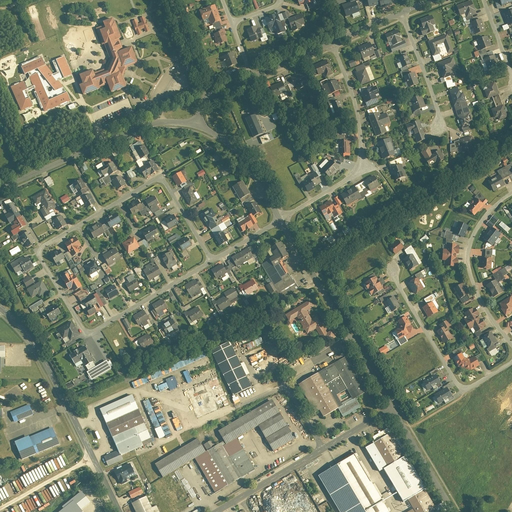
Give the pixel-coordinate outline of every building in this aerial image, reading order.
[(391,5),(389,0),(377,0),(379,4),(380,9),(391,5)] [(471,1),(454,7),(458,17),(464,14),(466,19),(475,15),(471,1)] [(354,2),(342,7),(346,17),(358,12),(354,2)] [(203,27),(219,22),(214,7),(198,13),(203,27)] [(511,9),(503,13),(507,27),(511,25),(511,9)] [(262,19),(267,31),(279,27),(273,14),(262,19)] [(285,20),(290,33),(299,29),(298,27),(303,25),(299,15),(285,20)] [(430,16),(418,21),(421,28),(418,29),(422,37),(434,33),(432,27),(434,26),(430,16)] [(119,39),(111,18),(99,22),(100,25),(92,29),(98,45),(100,44),(106,59),(101,69),(91,73),(91,71),(78,76),(81,84),(77,85),(81,96),(98,89),(97,87),(106,84),(109,94),(124,88),(119,74),(123,72),(121,68),(135,63),(130,47),(120,51),(116,40),(119,39)] [(150,32),(144,18),(139,20),(141,24),(138,25),(136,21),(132,23),(137,37),(142,35),(140,31),(144,30),(145,34),(150,32)] [(480,20),(469,23),(473,35),(484,31),(480,20)] [(243,29),(248,43),(261,38),(257,28),(254,29),(253,25),(243,29)] [(214,46),(227,42),(222,30),(210,34),(214,46)] [(396,30),(383,35),(387,44),(390,43),(392,47),(401,43),(396,30)] [(447,35),(427,42),(432,56),(437,54),(434,47),(442,44),(447,56),(454,53),(447,35)] [(487,37),(475,41),(478,52),(491,48),(487,37)] [(369,44),(357,49),(361,60),(373,55),(369,44)] [(379,51),(374,52),(375,56),(370,58),(371,60),(381,58),(379,51)] [(235,64),(231,52),(219,57),(223,69),(235,64)] [(406,55),(397,58),(401,69),(410,65),(406,55)] [(495,56),(484,60),(487,72),(498,68),(495,56)] [(71,76),(63,58),(51,63),(56,74),(52,76),(45,67),(44,67),(41,59),(41,60),(39,57),(21,66),(21,68),(23,77),(28,75),(29,79),(34,90),(44,114),(70,102),(66,94),(67,94),(58,82),(71,76)] [(453,59),(437,64),(442,79),(453,74),(452,70),(456,68),(453,59)] [(327,60),(315,65),(319,74),(325,72),(331,69),(327,60)] [(365,69),(354,73),(359,86),(370,81),(365,69)] [(298,89),(309,84),(304,72),(291,77),(293,82),(295,86),(297,86),(298,89)] [(414,73),(402,77),(407,89),(418,85),(414,73)] [(329,83),(325,85),(329,95),(341,90),(337,80),(329,83)] [(282,82),(271,87),(275,96),(286,91),(284,86),(282,82)] [(494,82),(486,84),(488,90),(484,92),(487,99),(499,96),(494,82)] [(23,83),(10,89),(20,113),(33,108),(23,83)] [(375,87),(359,93),(364,104),(379,98),(375,87)] [(458,90),(449,93),(454,111),(467,107),(462,93),(459,94),(458,90)] [(420,95),(409,100),(414,112),(425,107),(420,95)] [(337,102),(333,104),(337,113),(345,109),(341,100),(337,102)] [(506,118),(502,106),(491,109),(494,119),(497,118),(498,120),(506,118)] [(467,107),(454,111),(459,130),(470,127),(468,123),(472,122),(467,107)] [(379,113),(368,117),(375,136),(386,132),(383,126),(390,123),(386,113),(380,115),(379,113)] [(256,115),(247,118),(254,137),(264,133),(256,115)] [(418,120),(405,126),(408,133),(411,132),(417,145),(427,140),(418,120)] [(268,134),(260,137),(263,144),(271,140),(268,134)] [(473,136),(459,140),(462,153),(476,149),(473,136)] [(390,139),(376,143),(381,160),(395,156),(390,139)] [(136,150),(144,146),(141,141),(131,147),(134,152),(136,150)] [(350,141),(340,142),(340,153),(351,153),(350,141)] [(144,146),(136,150),(141,159),(146,156),(150,154),(145,145),(144,146)] [(427,148),(421,151),(428,166),(434,162),(436,164),(444,160),(438,150),(430,154),(427,148)] [(112,153),(115,157),(122,153),(119,149),(112,153)] [(141,159),(136,150),(134,152),(133,152),(138,161),(141,159)] [(137,162),(140,168),(149,163),(146,156),(141,159),(138,161),(137,162)] [(149,163),(140,168),(146,177),(159,170),(153,160),(149,163)] [(331,160),(322,169),(330,177),(339,168),(331,160)] [(101,169),(106,166),(104,162),(97,166),(99,170),(101,169)] [(118,170),(113,162),(106,166),(101,169),(104,175),(108,173),(109,175),(110,175),(118,170)] [(400,164),(390,168),(395,180),(405,176),(400,164)] [(182,172),(173,177),(178,186),(187,181),(182,172)] [(322,182),(316,173),(309,177),(310,178),(314,186),(322,182)] [(109,175),(103,179),(105,182),(106,184),(113,181),(114,180),(110,175),(109,175)] [(506,185),(500,175),(489,181),(495,191),(506,185)] [(127,185),(121,176),(114,180),(113,181),(118,190),(127,185)] [(300,176),(296,178),(302,188),(306,186),(304,182),(300,176)] [(373,176),(364,181),(369,191),(378,186),(373,176)] [(54,183),(50,177),(44,180),(48,186),(54,183)] [(310,178),(304,182),(306,186),(309,191),(315,187),(314,186),(310,178)] [(82,179),(74,184),(78,192),(84,188),(87,187),(82,179)] [(251,193),(243,181),(233,187),(240,199),(251,193)] [(364,181),(354,187),(360,198),(361,200),(371,194),(369,191),(364,181)] [(78,192),(74,184),(70,187),(74,194),(77,192),(78,192)] [(191,187),(183,192),(190,205),(199,200),(198,199),(195,194),(191,187)] [(354,187),(339,195),(345,206),(360,198),(354,187)] [(57,207),(46,189),(33,197),(37,205),(43,201),(46,207),(49,211),(50,211),(57,207)] [(96,203),(91,194),(82,199),(85,204),(87,208),(96,203)] [(155,196),(146,201),(149,205),(151,208),(157,204),(159,203),(155,196)] [(485,205),(477,198),(467,209),(475,216),(485,205)] [(128,206),(134,215),(144,209),(139,200),(128,206)] [(330,201),(318,207),(326,221),(330,219),(330,218),(333,216),(334,218),(342,214),(337,204),(333,206),(330,201)] [(252,214),(254,216),(261,211),(256,202),(248,207),(252,214)] [(13,221),(21,216),(13,203),(6,208),(9,213),(6,215),(10,223),(13,221)] [(157,204),(151,208),(154,213),(155,212),(160,209),(157,204)] [(149,216),(154,213),(151,208),(149,205),(144,208),(149,216)] [(45,217),(51,213),(50,211),(49,211),(46,207),(41,210),(45,217)] [(160,209),(155,212),(158,217),(165,213),(162,208),(160,209)] [(217,216),(212,208),(202,214),(207,222),(213,218),(217,216)] [(51,213),(45,217),(47,221),(56,215),(54,212),(51,213)] [(249,217),(254,226),(258,223),(254,216),(252,214),(248,216),(249,217)] [(10,228),(14,236),(28,228),(21,216),(13,221),(15,225),(10,228)] [(62,216),(53,221),(59,230),(67,225),(62,216)] [(170,228),(170,229),(179,224),(174,216),(165,221),(170,228)] [(119,217),(109,223),(112,227),(122,221),(119,217)] [(249,217),(239,223),(244,231),(254,226),(249,217)] [(216,223),(213,218),(207,222),(205,222),(209,228),(210,227),(216,223)] [(469,226),(459,221),(454,234),(464,238),(469,226)] [(501,222),(498,225),(507,233),(510,230),(501,222)] [(93,233),(100,229),(97,225),(90,229),(93,233)] [(154,225),(143,232),(148,242),(160,235),(154,225)] [(215,236),(222,232),(219,226),(218,226),(212,230),(215,236)] [(93,233),(92,234),(95,239),(106,232),(105,231),(103,227),(100,229),(93,233)] [(347,227),(341,230),(344,236),(350,233),(347,227)] [(483,238),(493,246),(502,234),(492,227),(483,238)] [(36,242),(30,231),(21,237),(27,247),(36,242)] [(215,236),(215,237),(221,246),(229,241),(223,232),(222,232),(215,236)] [(177,234),(168,239),(171,244),(180,238),(177,234)] [(426,235),(419,240),(422,245),(429,240),(426,235)] [(325,252),(337,245),(331,236),(327,239),(326,237),(322,240),(325,244),(323,245),(325,248),(323,249),(325,252)] [(77,237),(65,244),(70,251),(73,257),(81,252),(79,249),(82,247),(77,237)] [(134,237),(123,244),(129,253),(140,247),(134,237)] [(179,242),(184,250),(192,245),(187,237),(179,242)] [(146,239),(139,242),(143,249),(150,246),(146,239)] [(395,254),(405,247),(399,239),(389,246),(395,254)] [(282,242),(272,248),(276,256),(279,261),(289,255),(282,242)] [(458,244),(448,244),(448,249),(444,249),(443,260),(447,260),(447,266),(456,267),(456,266),(459,266),(459,258),(457,258),(457,254),(460,254),(460,245),(458,245),(458,244)] [(116,248),(104,255),(108,262),(110,265),(122,258),(116,248)] [(249,248),(239,254),(244,263),(254,257),(251,252),(249,248)] [(60,250),(51,255),(56,263),(65,258),(60,250)] [(73,257),(70,251),(64,254),(69,262),(74,258),(73,257)] [(161,257),(169,269),(178,264),(173,257),(175,256),(172,251),(161,257)] [(239,254),(232,258),(237,267),(244,263),(239,254)] [(415,254),(405,260),(411,271),(421,265),(415,254)] [(279,261),(276,256),(270,259),(275,267),(281,263),(279,261)] [(23,257),(11,263),(17,273),(23,270),(25,273),(34,268),(28,257),(24,259),(23,257)] [(493,258),(482,257),(482,269),(492,269),(493,258)] [(275,267),(270,259),(262,264),(275,285),(283,280),(281,278),(275,267)] [(96,260),(85,267),(87,270),(90,275),(101,269),(96,260)] [(110,265),(108,262),(102,266),(107,275),(114,271),(110,265)] [(281,263),(275,267),(281,278),(290,273),(283,262),(281,263)] [(81,273),(87,270),(85,267),(83,263),(77,266),(81,273)] [(144,270),(146,273),(154,268),(151,263),(146,266),(147,269),(144,270)] [(222,264),(212,270),(217,279),(228,273),(225,268),(222,264)] [(146,273),(150,280),(162,273),(157,266),(154,268),(146,273)] [(69,289),(72,288),(74,292),(83,287),(75,274),(70,277),(68,274),(62,277),(69,289)] [(127,278),(130,283),(136,280),(137,279),(134,274),(130,277),(127,278)] [(30,276),(23,280),(27,287),(34,283),(30,276)] [(368,290),(381,283),(378,276),(364,283),(368,290)] [(426,289),(419,278),(410,284),(416,295),(426,289)] [(254,279),(243,286),(245,290),(248,295),(259,289),(254,279)] [(504,291),(497,279),(487,286),(494,298),(504,291)] [(126,285),(131,292),(140,286),(136,280),(130,283),(126,285)] [(196,280),(185,286),(190,294),(201,288),(196,280)] [(42,281),(27,290),(32,298),(39,295),(40,297),(49,291),(42,281)] [(372,297),(385,290),(381,283),(368,290),(372,297)] [(464,283),(454,289),(460,300),(470,294),(464,283)] [(106,291),(111,299),(120,294),(115,285),(106,291)] [(201,288),(190,294),(193,298),(203,292),(201,288)] [(227,296),(230,302),(239,297),(234,288),(225,293),(227,296)] [(98,294),(105,305),(108,303),(99,289),(98,290),(96,291),(98,294)] [(79,296),(83,304),(85,303),(85,301),(91,298),(88,292),(82,290),(74,294),(79,296)] [(98,294),(94,296),(98,303),(101,308),(105,305),(98,294)] [(97,311),(94,306),(98,303),(94,296),(91,298),(85,301),(85,303),(88,307),(86,309),(87,309),(90,316),(97,311)] [(216,302),(222,311),(232,305),(230,302),(227,296),(216,302)] [(403,307),(396,296),(386,302),(389,307),(386,309),(390,315),(403,307)] [(511,297),(511,296),(499,304),(502,309),(501,309),(506,316),(511,312),(511,297)] [(163,299),(153,305),(158,314),(168,308),(163,299)] [(43,300),(30,308),(34,314),(40,310),(44,308),(46,306),(43,300)] [(219,313),(222,311),(216,302),(215,300),(213,302),(219,313)] [(309,302),(284,317),(289,324),(296,319),(306,336),(315,331),(324,346),(336,339),(332,332),(326,335),(316,318),(311,321),(306,313),(313,309),(309,302)] [(425,308),(430,318),(441,312),(435,302),(425,308)] [(49,316),(51,320),(61,314),(58,307),(47,314),(49,316)] [(198,307),(185,315),(190,323),(203,315),(198,307)] [(474,308),(465,313),(468,318),(465,320),(471,329),(474,327),(477,332),(486,326),(482,319),(480,320),(478,316),(481,315),(476,307),(474,308)] [(44,308),(40,310),(45,319),(49,316),(47,314),(44,308)] [(144,310),(134,316),(139,326),(142,324),(147,321),(150,319),(148,316),(145,311),(144,310)] [(412,324),(407,317),(399,322),(401,325),(401,328),(396,331),(401,339),(409,335),(412,324)] [(127,319),(123,321),(128,329),(132,327),(127,319)] [(162,325),(168,335),(179,328),(173,319),(162,325)] [(438,333),(445,344),(454,339),(449,330),(453,327),(449,320),(440,325),(443,330),(438,333)] [(71,321),(57,330),(66,344),(80,335),(71,321)] [(498,342),(492,332),(482,338),(488,348),(498,342)] [(149,334),(139,340),(143,347),(153,341),(149,334)] [(247,350),(266,342),(264,337),(245,345),(247,350)] [(251,389),(229,344),(210,353),(232,398),(251,389)] [(386,353),(389,351),(386,346),(378,350),(382,357),(387,354),(386,353)] [(86,347),(71,357),(76,365),(82,361),(86,367),(94,362),(94,361),(86,347)] [(264,350),(248,358),(251,363),(267,356),(264,350)] [(334,358),(336,361),(345,357),(343,353),(334,358)] [(459,368),(466,369),(468,359),(466,358),(464,354),(454,359),(459,368)] [(475,357),(471,360),(468,359),(466,369),(473,370),(480,366),(475,357)] [(367,393),(346,358),(297,387),(314,415),(319,413),(323,419),(338,410),(343,407),(342,405),(337,397),(346,391),(351,399),(353,402),(355,400),(367,393)] [(89,372),(87,373),(92,381),(112,369),(107,361),(97,367),(89,372)] [(94,362),(86,367),(89,372),(97,367),(94,362)] [(182,373),(187,384),(192,382),(187,371),(182,373)] [(169,391),(179,388),(175,376),(164,380),(165,383),(157,386),(159,392),(168,389),(169,391)] [(440,385),(435,377),(422,384),(427,393),(440,385)] [(452,398),(447,390),(434,397),(439,406),(452,398)] [(132,397),(98,411),(117,452),(118,452),(121,458),(153,444),(132,397)] [(360,409),(355,400),(353,402),(351,399),(342,405),(343,407),(338,410),(343,419),(352,414),(353,415),(357,413),(356,412),(360,409)] [(272,402),(218,433),(223,443),(226,447),(236,441),(258,428),(273,454),(295,441),(272,402)] [(28,407),(9,415),(13,424),(33,416),(28,407)] [(166,438),(171,436),(167,425),(161,427),(166,438)] [(161,427),(154,429),(157,439),(164,437),(161,427)] [(394,441),(388,430),(372,439),(375,444),(364,450),(379,475),(383,473),(402,506),(408,503),(412,511),(410,511),(431,511),(435,510),(405,458),(407,457),(397,440),(394,441)] [(28,439),(13,445),(20,462),(58,447),(51,431),(28,441),(28,439)] [(197,441),(154,466),(162,480),(194,461),(205,454),(201,447),(197,441)] [(255,471),(236,441),(226,447),(223,443),(216,448),(212,441),(201,447),(205,454),(194,461),(214,495),(255,471)] [(108,468),(122,462),(121,458),(118,452),(117,452),(103,458),(108,468)] [(386,511),(354,457),(318,478),(337,511),(386,511)] [(134,474),(129,465),(114,473),(120,487),(127,483),(125,478),(134,474)] [(0,501),(30,487),(28,483),(27,483),(24,477),(0,488),(0,501)] [(67,480),(70,486),(76,483),(73,478),(67,480)] [(67,480),(43,489),(47,500),(71,491),(67,480)] [(131,501),(143,495),(139,488),(128,494),(131,501)] [(91,503),(82,492),(62,508),(63,510),(60,511),(81,511),(91,503)] [(146,498),(131,505),(134,511),(158,511),(156,507),(151,509),(146,498)] [(333,511),(328,502),(318,508),(319,511),(333,511)]
